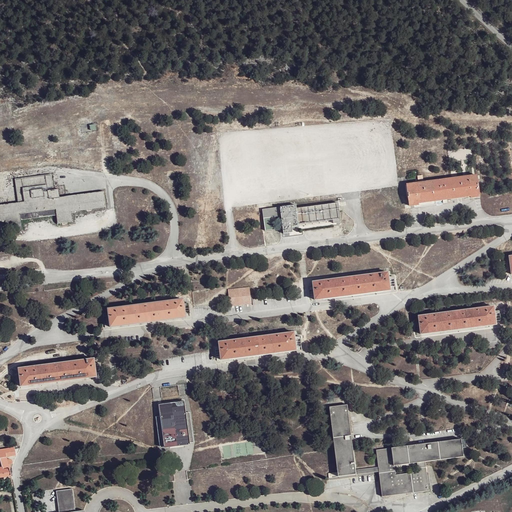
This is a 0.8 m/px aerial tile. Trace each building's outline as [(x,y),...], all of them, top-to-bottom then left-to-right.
[(105,119),(93,121),(94,134),(106,133),(105,129),(110,128),(110,121),(105,122),(105,119)] [(483,194),(480,173),(408,184),(410,205),(424,203),(423,198),(464,192),(464,197),(483,194)] [(105,206),(102,187),(60,193),(59,187),(54,187),(52,174),(16,180),(18,201),(0,203),(0,222),(5,222),(5,229),(23,226),(22,218),(55,214),(57,222),(78,219),(76,209),(105,206)] [(331,224),(328,206),(263,214),(265,233),(282,231),(284,238),(298,236),(297,228),(331,224)] [(329,280),(311,283),(314,306),(382,293),(379,272),(365,273),(366,280),(331,286),(329,280)] [(229,307),(251,305),(250,287),(228,289),(229,307)] [(129,303),(111,305),(113,327),(186,318),(183,296),(167,299),(167,304),(130,307),(129,303)] [(493,330),(490,307),(478,309),(478,314),(431,319),(432,316),(416,317),(418,340),(493,330)] [(237,340),(220,343),(223,363),(296,353),(293,332),(278,335),(279,338),(237,344),(237,340)] [(35,365),(19,366),(22,388),(96,379),(93,357),(81,359),(82,364),(35,368),(35,365)] [(175,402),(147,406),(150,450),(180,445),(175,402)] [(453,460),(450,440),(371,449),(371,462),(354,464),(346,404),(325,406),(330,467),(322,467),(323,476),(372,471),(374,494),(424,489),(422,462),(453,460)] [(0,449),(0,479),(6,478),(3,459),(12,458),(10,447),(0,449)] [(62,488),(44,490),(47,511),(43,511),(70,511),(70,508),(64,508),(62,488)]
